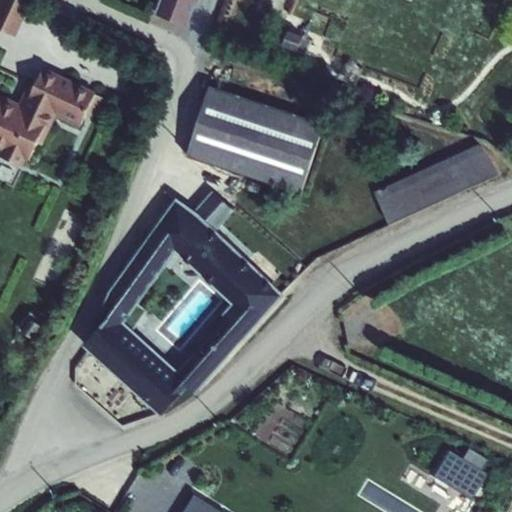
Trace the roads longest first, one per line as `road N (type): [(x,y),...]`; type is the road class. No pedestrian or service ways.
road 1 (residential): [(511,196),(335,282),(181,419),(9,493)]
road 2 (residential): [(78,0),(162,41),(180,81),(171,121),(9,493)]
road 3 (track): [(175,57),(216,59),(482,141),(511,171)]
road 4 (track): [(511,435),(331,362),(281,332)]
